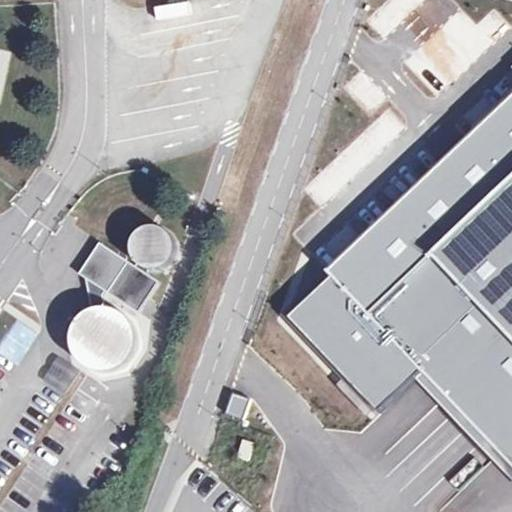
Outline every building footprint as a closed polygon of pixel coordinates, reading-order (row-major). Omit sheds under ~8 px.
[(511,87),(339,245),(346,253),(292,302),(378,396),(420,358),(511,457),(511,87)] [(109,294),(140,315),(161,283),(148,274),(150,270),(154,271),(155,271),(157,271),(158,271),(160,271),(161,271),(163,270),(164,270),(165,269),(167,268),(168,268),(169,267),(170,266),(172,265),(173,264),(173,262),(174,261),(175,260),(176,259),(176,257),(177,256),(177,254),(178,253),(178,251),(178,250),(178,248),(178,247),(177,245),(177,244),(177,242),(176,241),(175,240),(175,238),(174,237),(173,236),(172,235),(171,234),(170,233),(168,232),(167,231),(166,230),(164,230),(163,229),(161,229),(160,228),(158,228),(157,228),(156,228),(154,228),(153,228),(151,229),(150,229),(148,229),(147,230),(145,231),(144,232),(143,233),(142,233),(141,234),(140,236),(139,237),(138,238),(137,239),(136,241),(136,242),(135,244),(135,245),(135,246),(134,248),(134,250),(134,251),(135,252),(135,254),(135,255),(136,257),(136,258),(137,260),(138,261),(139,263),(137,267),(129,262),(109,294)] [(16,321),(0,346),(0,352),(17,364),(37,334),(16,321)] [(110,344),(87,329),(78,344),(100,358),(110,344)] [(97,407),(114,378),(92,366),(75,395),(97,407)] [(256,444),(245,441),(240,459),(250,462),(256,444)]
